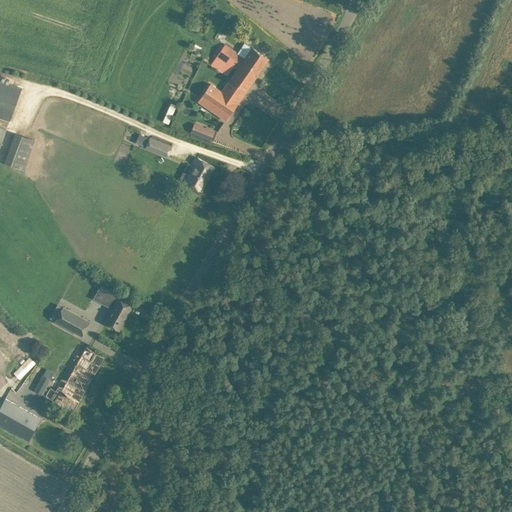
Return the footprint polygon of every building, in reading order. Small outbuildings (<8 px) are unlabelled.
[(237,69),(231,78),(248,89),(269,59),(253,47),(244,59),(240,56),(241,55),(225,44),(211,65),(227,76),(233,67),(237,69)] [(248,89),(231,78),(222,91),(210,84),(198,101),(226,120),(248,89)] [(0,116),(10,120),(22,88),(0,80),(0,116)] [(198,125),(194,133),(203,137),(207,128),(198,125)] [(5,163),(24,170),(34,140),(16,133),(5,163)] [(150,138),(146,147),(168,156),(171,147),(150,138)] [(186,182),(192,186),(200,190),(213,166),(205,162),(196,157),(192,165),(188,162),(180,178),(186,182)] [(98,279),(94,286),(99,288),(100,289),(103,281),(98,279)] [(100,289),(94,298),(103,303),(108,293),(113,296),(116,289),(103,281),(100,289)] [(105,322),(110,325),(119,330),(132,306),(118,298),(105,322)] [(55,321),(82,335),(89,321),(63,307),(55,321)] [(0,336),(24,359),(30,353),(0,323),(0,336)] [(19,362),(0,343),(0,356),(13,369),(19,362)] [(50,388),(45,396),(64,407),(73,412),(104,356),(96,352),(86,346),(73,370),(61,390),(57,388),(55,391),(50,388)] [(0,374),(5,379),(10,373),(0,363),(0,374)] [(43,374),(38,382),(47,387),(51,379),(43,374)] [(0,407),(0,424),(1,425),(18,435),(28,441),(41,419),(32,413),(14,403),(5,398),(2,403),(0,407)]
